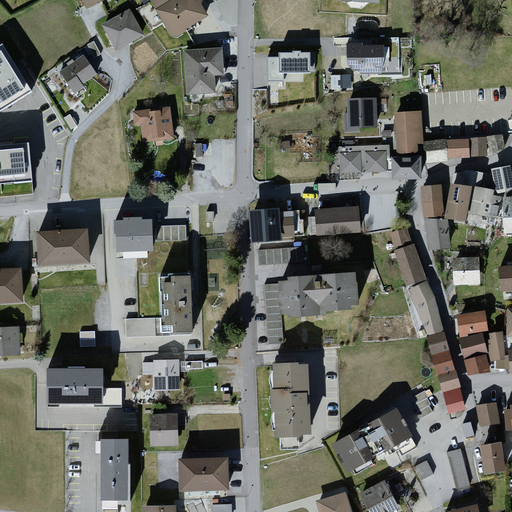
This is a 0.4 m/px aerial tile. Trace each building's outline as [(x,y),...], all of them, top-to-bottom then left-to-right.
[(153,0),(152,1),(172,36),(207,16),(197,0),(153,0)] [(129,10),(103,25),(116,49),(143,34),(129,10)] [(361,44),(348,44),(348,65),(353,70),(358,70),(361,73),(379,73),(383,57),(383,46),(361,46),(361,44)] [(223,47),(184,49),(187,97),(216,96),(214,77),(225,77),(223,47)] [(0,112),(28,95),(1,51),(0,51),(0,112)] [(310,74),(309,52),(278,52),(278,57),(267,57),(268,83),(284,83),(284,74),(310,74)] [(99,73),(85,53),(58,72),(74,94),(84,87),(83,85),(99,73)] [(375,98),(347,99),(349,127),(377,126),(375,98)] [(169,107),(133,112),(135,124),(141,124),(143,141),(173,137),(169,107)] [(420,112),(395,113),(398,152),(417,151),(416,143),(422,142),(420,112)] [(501,135),(488,137),(491,154),(504,148),(501,135)] [(485,138),(471,138),(472,156),(486,155),(485,138)] [(468,157),(468,139),(448,140),(449,158),(468,157)] [(446,160),(445,140),(424,142),(425,149),(427,151),(428,162),(446,160)] [(27,149),(0,151),(0,186),(30,184),(27,149)] [(385,152),(340,153),(341,172),(385,171),(385,152)] [(420,157),(392,158),(392,178),(420,178),(420,157)] [(511,180),(510,167),(492,170),(497,192),(511,189),(511,180)] [(470,188),(451,185),(446,217),(465,220),(470,188)] [(440,186),(422,187),(424,217),(443,215),(440,186)] [(492,191),(475,187),(470,213),(497,218),(501,197),(491,195),(492,191)] [(511,197),(503,198),(505,232),(511,231),(511,197)] [(359,205),(316,209),(317,238),(362,233),(359,205)] [(281,243),(278,209),(250,211),(252,244),(281,243)] [(151,220),(116,221),(117,251),(152,250),(151,220)] [(429,249),(450,247),(447,220),(426,220),(429,249)] [(187,238),(187,223),(157,224),(157,239),(187,238)] [(410,242),(407,229),(391,233),(395,246),(410,242)] [(86,230),(37,233),(39,265),(88,262),(86,230)] [(259,247),(259,262),(305,261),(305,241),(298,241),(297,237),(283,237),(283,246),(259,247)] [(414,245),(395,251),(406,285),(425,279),(414,245)] [(477,258),(453,259),(454,284),(478,283),(477,258)] [(511,266),(499,267),(501,290),(511,289),(511,266)] [(20,269),(0,269),(0,302),(22,301),(20,269)] [(356,304),(354,273),(289,278),(289,281),(279,282),(281,313),(290,313),(291,316),(325,313),(324,310),(349,308),(349,304),(356,304)] [(191,333),(189,276),(161,278),(163,318),(127,320),(127,336),(191,333)] [(426,282),(410,290),(413,295),(411,296),(417,306),(428,334),(443,330),(434,298),(426,282)] [(486,309),(458,313),(462,337),(484,331),(490,329),(486,309)] [(19,327),(0,328),(0,355),(20,354),(19,327)] [(80,346),(96,345),(96,329),(80,330),(80,346)] [(504,330),(490,331),(491,354),(492,360),(507,359),(504,330)] [(462,337),(460,338),(470,375),(495,369),(492,360),(491,354),(484,331),(462,337)] [(454,371),(444,332),(427,337),(449,413),(465,409),(459,387),(460,387),(456,371),(454,371)] [(178,361),(154,361),(155,390),(179,389),(178,361)] [(310,433),(307,365),(273,367),(276,436),(300,435),(300,433),(310,433)] [(101,370),(48,370),(48,402),(101,402),(101,370)] [(413,394),(420,415),(433,410),(426,389),(413,394)] [(495,404),(477,407),(480,426),(498,423),(495,404)] [(396,410),(333,446),(347,472),(410,436),(396,410)] [(176,415),(151,415),(152,445),(177,445),(176,415)] [(470,423),(462,425),(465,436),(473,435),(470,423)] [(125,440),(102,440),(102,499),(126,499),(125,440)] [(500,443),(481,446),(485,473),(504,470),(500,443)] [(460,450),(448,453),(457,487),(469,484),(460,450)] [(226,459),(180,460),(181,490),(227,489),(226,459)] [(432,473),(426,462),(415,467),(421,479),(432,473)] [(383,482),(361,493),(370,511),(388,511),(397,507),(383,482)] [(350,511),(344,494),(317,502),(320,511),(350,511)] [(232,511),(233,502),(212,503),(212,511),(232,511)]
